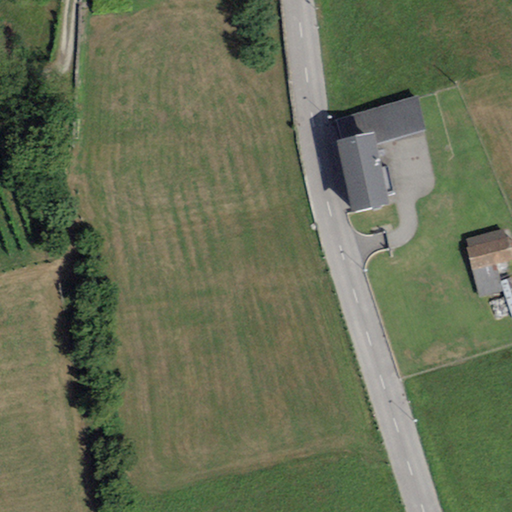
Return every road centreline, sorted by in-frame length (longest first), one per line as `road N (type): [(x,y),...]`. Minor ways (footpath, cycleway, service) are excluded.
road 1 (secondary): [(422,511),(333,223),(296,0)]
road 2 (track): [(73,0),(57,192),(109,511)]
